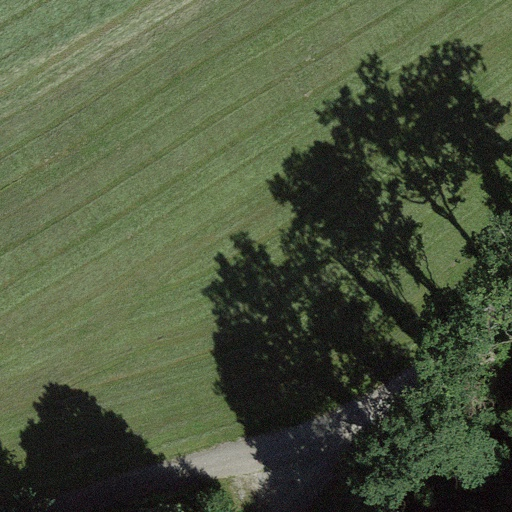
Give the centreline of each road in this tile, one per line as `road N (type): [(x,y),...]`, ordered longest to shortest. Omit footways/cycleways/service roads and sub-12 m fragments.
road 1 (track): [(36,511),(351,420)]
road 2 (track): [(274,511),(351,420),(511,325)]
